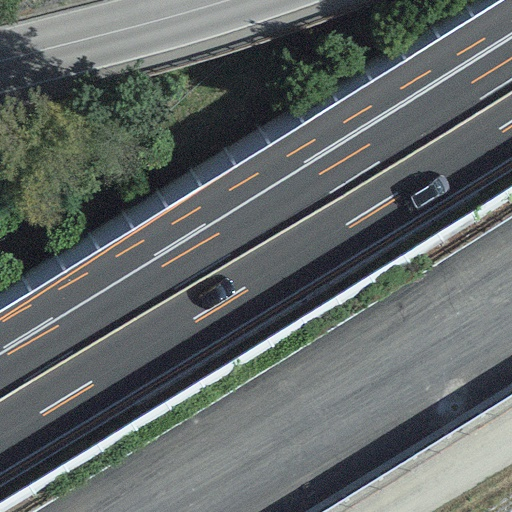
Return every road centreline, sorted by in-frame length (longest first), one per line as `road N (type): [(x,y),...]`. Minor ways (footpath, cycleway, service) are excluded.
road 1 (motorway): [(511,89),(0,416)]
road 2 (motorway): [(148,511),(511,287)]
road 3 (tertiary): [(0,62),(224,0)]
road 4 (track): [(511,414),(339,511)]
